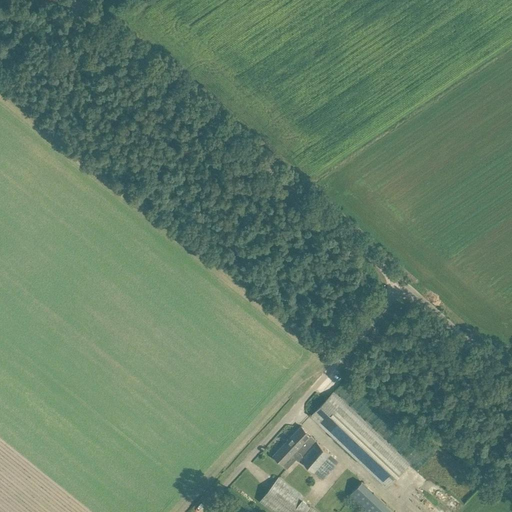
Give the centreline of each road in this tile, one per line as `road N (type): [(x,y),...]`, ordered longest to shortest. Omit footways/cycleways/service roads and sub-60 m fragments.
road 1 (unclassified): [(52,0),(111,29),(406,288)]
road 2 (unclassified): [(200,511),(406,288)]
road 3 (unclassified): [(406,288),(511,368)]
